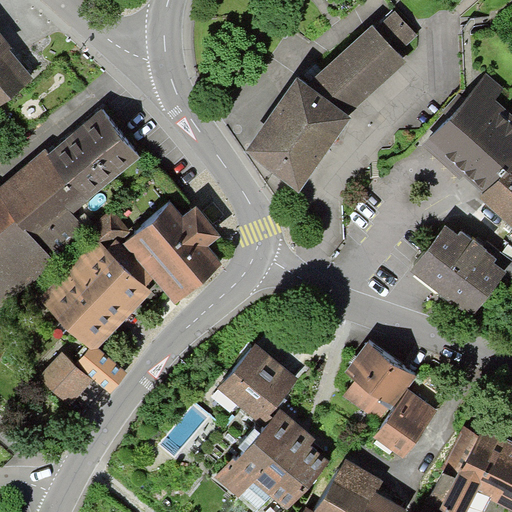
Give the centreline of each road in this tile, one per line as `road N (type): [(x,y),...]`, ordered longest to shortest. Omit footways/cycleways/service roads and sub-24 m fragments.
road 1 (secondary): [(62,497),(151,364),(254,255)]
road 2 (residential): [(254,255),(511,364)]
road 3 (secondary): [(254,255),(252,211),(193,125),(164,61)]
road 4 (residential): [(164,61),(119,52),(62,0)]
